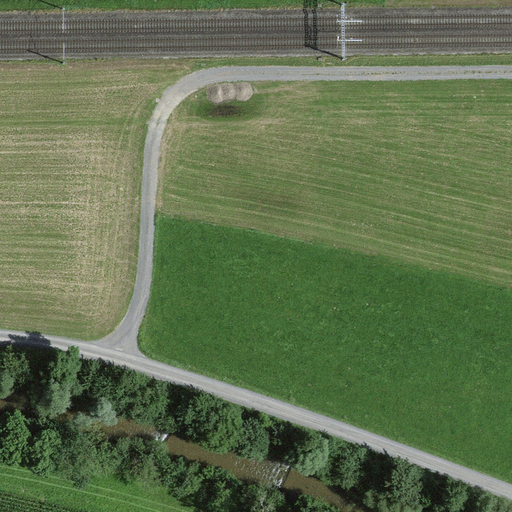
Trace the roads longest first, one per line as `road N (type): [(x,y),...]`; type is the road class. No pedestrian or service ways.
road 1 (track): [(116,360),(143,302),(156,142),(168,108),(190,85),(230,77),(511,76)]
road 2 (track): [(511,492),(116,360),(0,340)]
